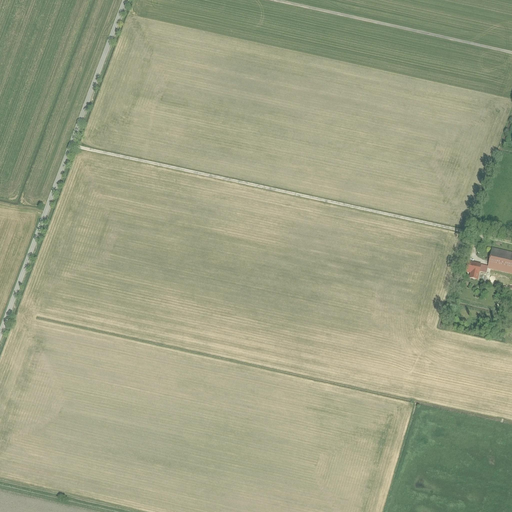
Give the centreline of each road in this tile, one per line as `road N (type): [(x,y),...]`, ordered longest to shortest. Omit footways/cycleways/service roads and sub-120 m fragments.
road 1 (track): [(73,138),(511,240)]
road 2 (tertiary): [(124,0),(0,334)]
road 3 (track): [(278,0),(511,50)]
road 4 (track): [(143,511),(0,479)]
